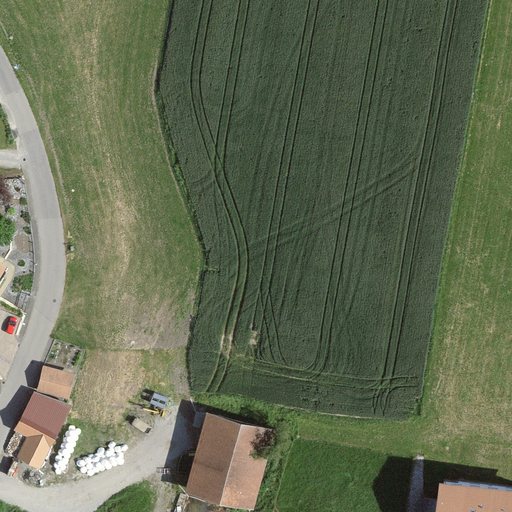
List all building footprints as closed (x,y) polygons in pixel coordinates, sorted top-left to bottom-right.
[(0,287),(13,266),(0,258),(0,287)] [(76,376),(44,368),(39,390),(71,398),(76,376)] [(73,412),(36,395),(18,434),(29,438),(20,458),(47,470),(73,412)] [(254,511),(256,511),(276,432),(206,415),(186,495),(254,511)] [(511,511),(511,496),(438,486),(434,511),(511,511)]
